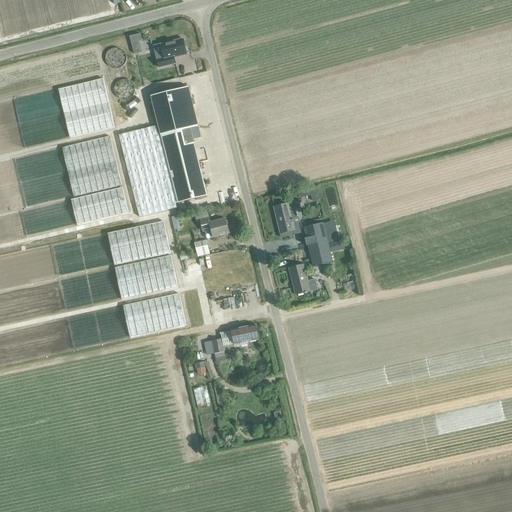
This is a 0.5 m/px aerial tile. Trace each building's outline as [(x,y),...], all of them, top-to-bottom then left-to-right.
[(140,34),(130,37),(134,54),(141,52),(139,42),(141,41),(140,34)] [(183,39),(161,45),(163,54),(156,55),(159,68),(175,64),(174,58),(186,55),(185,48),(187,47),(185,41),(183,41),(183,39)] [(158,124),(161,135),(178,203),(207,196),(190,128),(198,126),(188,87),(151,96),(158,124)] [(24,147),(70,139),(61,90),(15,98),(24,147)] [(178,203),(161,135),(159,135),(156,126),(119,135),(139,217),(177,208),(176,203),(178,203)] [(72,197),(74,196),(64,148),(16,157),(26,210),(21,211),(26,236),(78,226),(72,197)] [(280,234),(282,233),(283,238),(293,235),(292,231),(295,230),(292,218),(297,217),(294,202),(288,203),(274,207),(280,234)] [(180,226),(177,216),(172,218),(174,228),(180,226)] [(227,236),(227,234),(229,233),(226,221),(227,221),(227,220),(226,221),(225,219),(210,223),(209,218),(201,220),(203,231),(205,230),(208,239),(220,236),(221,238),(227,236)] [(308,247),(328,243),(323,223),(303,228),(308,247)] [(198,257),(207,255),(209,255),(205,241),(195,243),(198,257)] [(337,242),(328,244),(330,253),(339,251),(337,242)] [(313,267),(325,264),(332,262),(330,253),(328,244),(328,243),(308,247),(313,267)] [(0,255),(0,268),(10,322),(66,312),(54,245),(0,255)] [(295,295),(310,291),(304,265),(289,268),(292,283),(294,283),(295,287),(294,287),(295,295)] [(240,329),(238,329),(232,330),(235,346),(248,343),(247,341),(258,339),(255,325),(240,328),(240,327),(240,329)] [(214,354),(224,352),(222,339),(212,341),(214,354)] [(197,363),(198,373),(206,372),(205,362),(197,363)]
